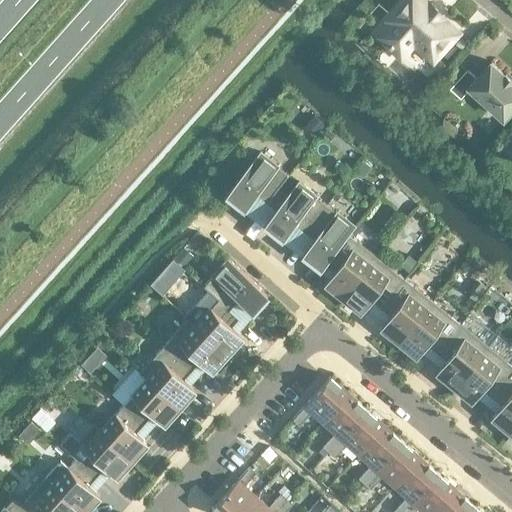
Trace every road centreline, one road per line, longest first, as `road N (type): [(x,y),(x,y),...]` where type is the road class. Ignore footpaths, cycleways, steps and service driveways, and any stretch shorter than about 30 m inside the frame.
road 1 (residential): [(166,505),(313,339),(331,337)]
road 2 (residential): [(331,337),(511,488)]
road 3 (residential): [(331,337),(311,305),(207,217)]
road 4 (trunk): [(0,123),(109,0)]
